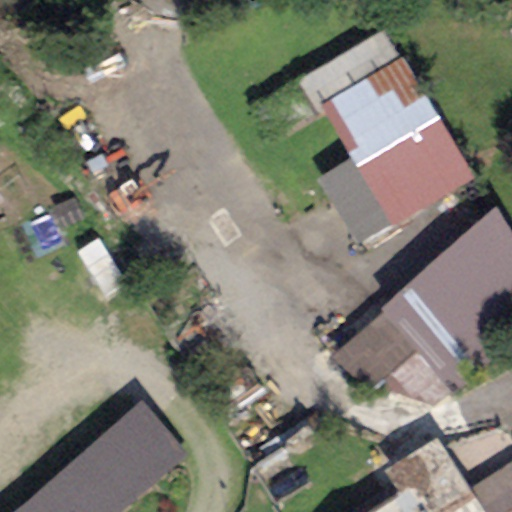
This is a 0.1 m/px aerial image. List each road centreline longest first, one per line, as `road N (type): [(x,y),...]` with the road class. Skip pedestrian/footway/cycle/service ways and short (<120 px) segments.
road 1 (unknown): [(264,179),(276,326),(322,377),(399,414),(511,400)]
road 2 (unknown): [(193,511),(205,492),(207,456),(195,420),(154,384),(89,373),(34,396),(0,445)]
